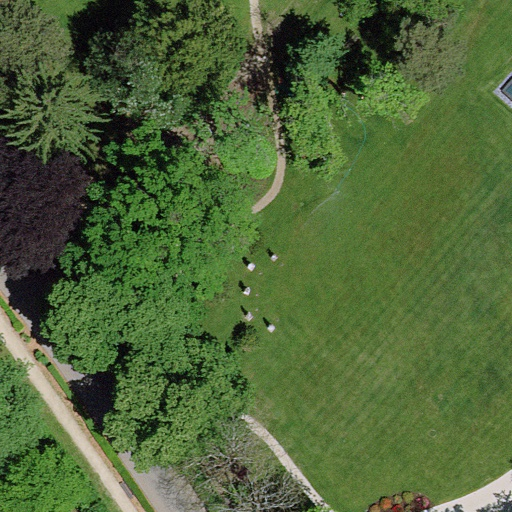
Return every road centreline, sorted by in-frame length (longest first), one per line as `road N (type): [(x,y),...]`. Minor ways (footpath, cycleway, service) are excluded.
road 1 (unknown): [(40,311),(358,0)]
road 2 (residential): [(0,258),(181,511)]
